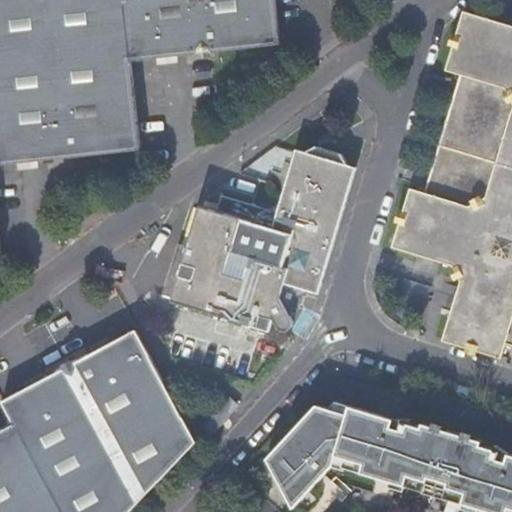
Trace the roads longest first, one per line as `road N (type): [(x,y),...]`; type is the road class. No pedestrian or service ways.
road 1 (unclassified): [(329,69),(0,318)]
road 2 (unclassified): [(396,124),(347,274),(352,317),(377,341),(511,383)]
road 3 (unclassified): [(396,124),(430,1)]
road 4 (unclassified): [(430,1),(329,69)]
